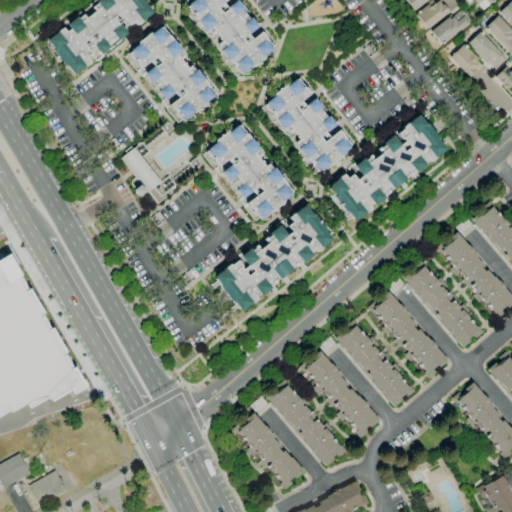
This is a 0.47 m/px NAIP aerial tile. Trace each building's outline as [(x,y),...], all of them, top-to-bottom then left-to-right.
[(73,75),(66,65),(65,67),(52,51),(53,50),(46,40),(62,28),(65,32),(69,29),(66,25),(75,17),(77,19),(82,14),(85,18),(94,11),(91,8),(96,3),(95,2),(97,0),(143,0),(145,2),(144,3),(152,13),(136,25),(132,21),(127,25),(123,20),(119,24),(126,33),(117,40),(115,37),(106,45),(108,47),(99,54),(92,46),(93,45),(92,43),(86,48),(91,54),(86,58),(89,62),(73,75)] [(239,73),(228,60),(227,60),(220,50),(221,49),(217,45),(218,45),(217,44),(221,41),(214,31),(210,35),(206,30),(204,31),(196,21),(197,21),(186,7),(188,6),(187,4),(192,0),(225,0),(222,3),(227,9),(228,8),(227,7),(236,0),(243,9),(241,10),(248,19),(250,18),(257,27),(248,34),(247,33),(246,34),(251,40),(260,32),(272,47),(270,49),(271,50),(262,56),(263,57),(251,68),(250,66),(242,73),(241,72),(239,73)] [(427,0),(414,11),(404,0),(427,0)] [(427,29),(415,14),(416,13),(416,12),(418,10),(418,11),(427,4),(426,4),(431,0),(434,3),(438,0),(442,5),(443,4),(449,12),(427,29)] [(482,10),(477,3),(477,4),(473,0),(493,0),(492,1),(493,2),(491,3),(482,10)] [(511,27),(498,12),(510,0),(511,0),(511,27)] [(442,45),(441,43),(440,44),(429,31),(450,15),(451,16),(461,9),(470,21),(443,42),(444,43),(442,45)] [(511,53),(510,55),(487,30),(486,31),(484,29),(485,28),(485,27),(496,16),(511,32),(511,53)] [(181,120),(168,105),(178,97),(173,92),(172,92),(173,93),(164,101),(157,92),(159,90),(152,81),(150,83),(143,74),(152,67),(153,68),(154,67),(149,61),(140,68),(134,62),(135,62),(127,53),(137,44),(137,43),(149,33),(151,35),(161,27),(180,50),(178,51),(183,57),(180,59),(187,68),(190,65),(194,71),(195,70),(204,79),(202,80),(214,93),(212,95),(213,96),(204,103),(205,104),(200,108),(201,110),(199,111),(198,110),(192,114),(191,113),(183,120),(182,118),(181,120)] [(494,70),(486,61),(484,62),(466,44),(479,31),(480,32),(482,34),(481,35),(505,59),(494,70)] [(468,78),(448,57),(463,44),(464,45),(465,45),(466,47),(472,54),(473,53),(478,59),(475,62),(478,65),(473,69),(475,71),(473,73),(473,72),(470,75),(470,76),(468,78)] [(511,97),(493,77),(504,67),(509,72),(511,69),(511,97)] [(316,172),(305,158),(297,149),(298,147),(295,143),(294,142),(298,139),(291,130),(288,133),(283,128),(282,129),(274,120),(274,119),(270,114),(271,114),(264,105),(266,104),(265,103),(273,96),(272,95),(285,85),(286,86),(294,79),(295,81),(297,79),(309,94),(299,101),(304,107),(305,107),(304,105),(313,98),(320,107),(318,109),(325,118),(327,116),(334,125),(326,132),(324,131),(323,132),(328,138),(337,130),(350,145),(348,147),(349,148),(340,155),(341,156),(328,166),(328,165),(319,172),(318,170),(316,172)] [(354,222),(346,212),(345,213),(333,197),(334,197),(326,187),(342,174),(345,179),(351,174),(355,180),(360,176),(352,167),(362,159),(364,161),(367,158),(366,157),(369,155),(371,157),(369,158),(371,160),(381,152),(379,151),(378,152),(376,149),(379,147),(380,148),(383,146),(381,143),(391,136),(399,146),(404,142),(401,138),(400,139),(395,134),(402,129),(401,128),(417,115),(425,125),(426,124),(438,139),(437,140),(444,150),(429,162),(427,161),(423,164),(425,165),(415,173),(410,167),(401,175),(405,180),(392,190),(388,185),(379,192),(383,198),(373,206),(372,205),(368,208),(369,209),(364,213),(365,213),(354,222)] [(165,134),(160,127),(165,123),(166,124),(167,123),(172,129),(165,134)] [(258,218),(246,204),(255,196),(250,190),(249,191),(250,192),(242,199),(234,190),(236,188),(229,180),(228,181),(220,172),(229,165),(230,166),(231,165),(226,159),(217,166),(204,151),(215,142),(214,141),(227,131),(229,134),(239,125),(257,148),(256,150),(260,155),(258,157),(265,165),(267,164),(271,169),(273,168),(281,178),(280,178),(291,192),(289,193),(290,194),(282,201),(282,202),(270,212),(269,211),(261,218),(260,217),(258,218)] [(157,204),(147,191),(146,192),(143,189),(142,189),(144,192),(137,197),(132,190),(135,188),(134,187),(133,187),(132,186),(132,185),(131,185),(131,184),(131,183),(131,182),(131,181),(132,180),(132,179),(133,179),(134,179),(134,178),(119,159),(126,153),(124,151),(129,147),(131,150),(141,143),(148,152),(141,157),(160,182),(167,176),(174,185),(169,190),(171,193),(157,204)] [(193,170),(188,163),(195,158),(200,165),(193,170)] [(511,270),(511,269),(508,264),(508,263),(502,255),(504,253),(500,249),(498,251),(492,243),(491,244),(487,239),(486,240),(480,233),(481,233),(478,230),(477,231),(473,225),(474,224),(469,219),(477,213),(479,216),(486,210),(482,206),(489,201),(494,207),(492,209),(499,217),(500,216),(504,221),(507,218),(511,224),(511,227),(510,229),(511,231),(511,270)] [(240,312),(233,302),(232,303),(219,287),(220,286),(213,277),(228,264),(230,266),(236,261),(240,266),(239,267),(242,271),(246,267),(238,257),(248,249),(250,251),(254,248),(253,247),(255,245),(257,248),(256,249),(257,251),(267,243),(266,241),(265,242),(262,239),(265,237),(266,239),(269,236),(268,234),(278,225),(286,235),(290,232),(286,226),(291,222),(288,218),(303,205),(311,215),(312,214),(324,229),(323,230),(331,240),(315,252),(311,248),(307,251),(311,255),(301,263),(300,261),(296,264),(297,265),(294,267),(292,265),(294,263),(292,261),(287,265),(291,270),(278,280),(275,275),(271,279),(272,281),(273,280),(275,282),(273,284),(272,284),(268,287),(270,289),(260,296),(256,292),(252,295),(256,299),(240,312)] [(472,252),(497,281),(503,287),(502,288),(505,291),(506,290),(511,295),(510,296),(511,298),(511,302),(506,308),(505,306),(499,311),(502,314),(496,319),(491,314),(492,313),(484,304),(480,300),(477,303),(471,296),(474,293),(473,291),(471,293),(460,280),(462,279),(457,273),(454,276),(448,269),(451,267),(447,262),(448,261),(440,252),(438,253),(434,248),(438,244),(441,247),(448,240),(447,239),(454,232),(459,238),(460,237),(465,242),(463,243),(466,245),(472,252)] [(7,253),(0,257),(0,411),(8,407),(11,411),(26,402),(29,408),(46,398),(48,402),(68,390),(71,395),(86,386),(7,253)] [(461,348),(456,343),(455,344),(450,338),(452,337),(449,335),(449,336),(443,329),(444,328),(439,323),(440,322),(434,315),(436,313),(432,308),(430,310),(423,303),(422,304),(418,299),(412,293),(412,292),(410,289),(409,290),(407,287),(407,286),(401,279),(408,273),(410,275),(417,269),(414,266),(420,260),(425,266),(423,268),(430,276),(431,275),(435,280),(439,277),(445,285),(441,288),(446,294),(448,292),(454,299),(452,301),(457,307),(461,304),(467,311),(464,314),(468,318),(467,318),(474,327),(475,326),(476,327),(477,327),(481,332),(474,338),(472,335),(467,339),(469,341),(461,348)] [(427,379),(422,373),(423,372),(418,366),(419,365),(417,362),(415,364),(411,359),(408,361),(403,355),(406,352),(401,346),(399,348),(392,340),(394,339),(391,336),(391,337),(388,334),(386,336),(380,329),(383,326),(379,322),(379,321),(376,317),(375,318),(366,307),(374,301),(376,304),(380,301),(378,299),(386,292),(391,297),(392,296),(396,301),(395,302),(397,305),(398,304),(404,311),(403,312),(404,311),(435,347),(434,347),(437,351),(438,350),(442,355),(441,356),(446,361),(438,368),(436,365),(430,371),(433,374),(427,379)] [(393,407),(381,394),(381,395),(374,388),(375,387),(371,383),(372,382),(366,374),(368,373),(364,368),(362,370),(355,362),(354,363),(350,358),(349,359),(343,352),(344,351),(342,349),(333,338),(341,331),(344,334),(350,329),(346,325),(351,320),(356,325),(355,326),(356,327),(355,327),(362,336),(363,335),(366,340),(370,337),(377,345),(374,348),(378,353),(380,351),(386,359),(384,361),(389,367),(393,364),(400,372),(397,375),(400,378),(399,378),(406,386),(407,386),(408,386),(413,391),(406,398),(403,394),(398,398),(400,401),(393,407)] [(335,371),(360,400),(360,401),(361,400),(367,407),(366,407),(369,410),(370,409),(374,414),(373,415),(377,420),(370,427),(369,426),(365,430),(366,432),(359,439),(350,429),(352,428),(347,422),(346,423),(343,419),(340,421),(334,414),(337,412),(332,407),(331,408),(323,399),(324,399),(320,393),(318,395),(311,388),(313,386),(297,367),(309,357),(310,358),(318,351),(322,355),(327,361),(329,364),(330,364),(335,370),(335,371)] [(511,398),(509,395),(511,393),(508,389),(506,390),(499,383),(498,383),(495,380),(494,380),(489,375),(490,374),(486,369),(493,362),(495,364),(500,360),(498,358),(504,352),(510,358),(508,359),(511,363),(511,398)] [(323,467),(312,454),(311,454),(306,448),(307,447),(302,442),(303,441),(297,434),(299,432),(295,427),(293,429),(287,422),(285,423),(281,418),(275,412),(276,411),(264,397),(273,390),(274,393),(276,392),(276,393),(281,389),(277,384),(283,380),(288,385),(287,387),(294,395),(298,400),(302,396),(308,403),(304,407),(309,412),(311,410),(318,418),(315,420),(320,426),(325,423),(331,431),(327,434),(337,446),(339,445),(340,446),(345,451),(337,457),(334,454),(330,458),(332,460),(323,467)] [(504,460),(498,454),(500,453),(491,444),(487,439),(485,441),(476,431),(478,429),(474,424),(471,427),(464,419),(467,417),(463,412),(464,411),(459,406),(458,408),(450,399),(457,392),(459,395),(463,391),(462,390),(470,383),(475,388),(476,387),(480,392),(479,393),(482,396),(482,395),(488,402),(487,402),(492,407),(491,408),(508,428),(509,427),(511,430),(511,447),(508,450),(511,454),(504,460)] [(283,490),(279,485),(280,484),(273,476),(274,475),(273,474),(272,475),(266,468),(264,469),(258,462),(253,455),(251,457),(245,450),(248,447),(244,442),(236,432),(235,433),(232,429),(239,423),(241,425),(245,421),(244,420),(252,413),(256,418),(257,417),(262,423),(261,424),(263,426),(264,426),(270,432),(269,433),(290,457),(293,461),(294,460),(299,466),(298,467),(302,472),(294,479),(292,476),(287,481),(290,484),(283,490)] [(0,486),(0,463),(18,454),(29,473),(2,488),(1,486),(0,486)] [(39,506),(27,486),(53,471),(61,484),(62,483),(64,486),(63,487),(65,491),(39,506)] [(511,511),(490,511),(489,509),(491,508),(487,500),(486,501),(484,497),(480,499),(475,490),(501,476),(504,481),(509,488),(507,489),(509,489),(511,494),(511,511)] [(294,511),(296,511),(302,509),(302,510),(311,505),(313,508),(318,505),(316,502),(325,498),(325,497),(330,494),(330,493),(338,488),(338,489),(354,481),(358,490),(355,492),(358,497),(362,495),(367,504),(362,506),(361,505),(348,511),(294,511)] [(424,504),(420,496),(428,491),(433,500),(424,504)]
